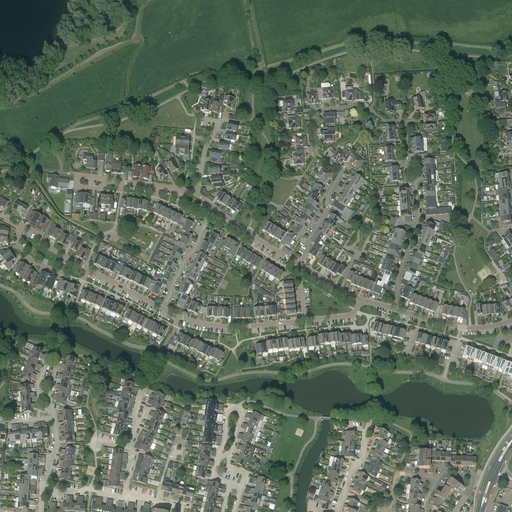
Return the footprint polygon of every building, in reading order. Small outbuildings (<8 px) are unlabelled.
[(320,93),(321,100),(335,99),(334,88),(330,88),(330,85),(328,84),(321,84),(321,89),(320,89),(320,93)] [(209,112),(211,112),(214,99),(207,98),(208,92),(209,93),(211,91),(211,89),(202,88),(200,97),(201,98),(200,103),(203,104),(201,111),(205,111),(205,112),(208,113),(209,112)] [(363,100),(362,93),(356,90),(352,90),(352,88),(345,88),(345,93),(342,93),(342,99),(346,98),(346,102),(363,100)] [(306,102),(307,102),(307,105),(318,104),(318,100),(321,100),(320,93),(320,89),(317,89),(317,93),(306,94),(307,100),(305,101),(306,102)] [(426,99),(425,92),(418,93),(420,99),(418,99),(418,98),(411,100),(413,107),(417,107),(417,110),(424,108),(422,100),(426,99)] [(510,97),(509,93),(498,94),(499,98),(496,98),(497,102),(495,103),(495,109),(505,108),(505,102),(509,102),(509,97),(510,97)] [(219,107),(223,108),(224,97),(220,96),(219,99),(214,98),(212,112),(218,113),(219,107)] [(226,108),(233,109),(235,99),(225,97),(223,105),(227,106),(226,108)] [(287,112),(288,115),(295,114),(293,100),(283,101),(283,112),(287,112)] [(401,109),(400,102),(394,103),(394,102),(385,102),(386,112),(395,112),(395,110),(401,109)] [(335,113),(323,114),(324,119),(325,119),(325,125),(335,124),(334,118),(336,118),(335,113)] [(431,123),(438,122),(437,116),(434,117),(434,113),(424,114),(425,121),(431,120),(431,123)] [(295,114),(288,115),(289,129),(300,128),(299,117),(295,117),(295,114)] [(438,122),(431,123),(425,124),(425,131),(431,130),(431,133),(438,133),(437,129),(437,127),(435,127),(435,123),(438,123),(438,122)] [(235,135),(236,135),(240,136),(241,132),(237,132),(238,125),(228,124),(227,130),(235,132),(235,135)] [(386,135),(398,134),(397,130),(396,130),(395,127),(389,127),(389,124),(382,125),(382,128),(385,128),(386,135)] [(338,139),(337,128),(327,129),(328,132),(322,132),(323,137),(324,137),(324,143),(334,142),(333,139),(338,139)] [(236,135),(235,135),(226,134),(225,140),(234,141),(233,145),(235,146),(236,142),(235,142),(236,135)] [(398,134),(386,135),(386,142),(383,142),(383,145),(387,145),(391,145),(390,142),(397,141),(396,137),(398,137),(398,134)] [(176,146),(189,147),(189,143),(188,143),(188,138),(189,138),(189,136),(185,135),(185,138),(176,137),(176,146)] [(411,146),(423,145),(422,138),(426,138),(425,135),(418,135),(418,138),(412,139),(412,143),(411,143),(411,146)] [(295,137),(296,151),(303,151),(303,148),(307,147),(306,136),(295,137)] [(218,149),(227,151),(226,154),(228,155),(229,151),(228,151),(229,144),(219,143),(218,149)] [(383,148),(384,155),(396,154),(396,151),(394,151),(394,147),(387,148),(387,145),(383,145),(380,145),(380,149),(383,148)] [(423,145),(411,146),(411,150),(413,150),(413,153),(419,153),(420,156),(427,155),(427,152),(424,152),(423,145)] [(188,150),(189,147),(176,146),(175,154),(184,155),(184,157),(188,158),(188,155),(187,155),(187,150),(188,150)] [(343,161),(345,163),(349,157),(337,149),(332,159),(341,165),(343,161)] [(303,151),(296,151),(296,154),(292,155),(293,166),(304,165),(303,151)] [(220,159),(221,153),(211,152),(210,158),(215,159),(214,163),(223,164),(223,160),(220,159)] [(351,154),(349,157),(345,163),(357,170),(363,161),(351,154)] [(396,158),(396,154),(384,155),(384,162),(381,163),(382,166),(385,166),(385,165),(389,165),(389,162),(395,162),(394,158),(396,158)] [(86,168),(95,169),(96,162),(93,161),(93,157),(89,156),(89,155),(83,155),(83,161),(84,161),(83,164),(87,164),(86,168)] [(111,173),(120,174),(122,162),(112,161),(113,157),(106,156),(105,168),(106,168),(106,171),(110,172),(110,168),(112,168),(111,173)] [(424,166),(434,165),(434,160),(435,160),(435,157),(429,157),(423,158),(423,161),(421,161),(422,163),(423,164),(424,164),(424,166)] [(164,163),(167,169),(169,168),(172,173),(178,169),(173,160),(167,164),(166,162),(164,163)] [(164,170),(167,169),(164,163),(161,165),(162,167),(156,170),(161,179),(167,175),(164,170)] [(392,165),(389,165),(385,165),(385,166),(385,169),(388,169),(389,175),(401,174),(401,171),(399,171),(399,167),(393,168),(392,165)] [(139,175),(140,175),(142,167),(133,166),(131,177),(138,178),(139,175)] [(142,167),(140,175),(142,175),(142,179),(148,180),(150,168),(142,167)] [(219,177),(222,177),(229,176),(229,172),(220,173),(219,167),(209,168),(210,174),(219,173),(219,177)] [(316,181),(318,182),(324,186),(331,174),(322,168),(316,177),(318,178),(316,181)] [(401,178),(401,174),(389,175),(390,182),(386,183),(387,186),(394,185),(394,182),(400,182),(400,178),(401,178)] [(364,184),(362,183),(364,180),(356,175),(354,178),(351,176),(350,178),(361,185),(363,186),(364,184)] [(58,187),(67,188),(68,180),(59,179),(59,177),(47,176),(47,183),(50,183),(49,187),(58,188),(58,187)] [(222,177),(219,177),(211,178),(211,184),(212,184),(213,188),(220,187),(221,189),(225,187),(222,181),(221,181),(220,177),(222,177)] [(352,181),(350,184),(358,189),(361,185),(350,178),(349,179),(352,181)] [(316,184),(313,189),(323,195),(324,194),(322,192),(324,189),(322,188),(324,186),(318,182),(316,184)] [(345,185),(344,187),(355,194),(358,189),(350,184),(348,187),(345,185)] [(399,196),(409,195),(409,193),(410,193),(411,191),(410,189),(409,189),(408,186),(402,187),(402,190),(398,190),(399,196)] [(323,195),(313,189),(310,187),(309,189),(311,190),(310,193),(318,198),(320,195),(322,197),(323,195)] [(357,195),(355,194),(344,187),(343,188),(346,190),(344,193),(352,198),(354,200),(357,195)] [(217,201),(221,204),(227,196),(222,193),(219,191),(216,196),(218,198),(217,201)] [(228,193),(227,196),(221,204),(226,207),(231,199),(233,196),(228,193)] [(310,193),(307,198),(317,205),(318,203),(316,201),(318,198),(310,193)] [(339,194),(338,196),(349,203),(352,198),(344,193),(342,196),(339,194)] [(80,204),(83,204),(84,195),(77,194),(76,202),(73,202),(72,207),(79,207),(80,206),(80,204)] [(0,209),(3,212),(8,202),(3,199),(3,198),(0,196),(0,209)] [(101,205),(105,206),(106,197),(100,196),(99,200),(98,200),(97,209),(100,209),(101,205)] [(346,207),(349,203),(338,196),(337,197),(340,199),(338,202),(340,204),(345,207),(346,207)] [(113,197),(106,197),(105,206),(105,209),(110,209),(110,210),(113,210),(114,201),(112,201),(113,197)] [(309,200),(307,204),(317,211),(318,209),(316,207),(317,205),(307,198),(309,200)] [(226,207),(230,210),(236,202),(231,199),(226,207)] [(145,200),(143,200),(141,216),(143,216),(144,211),(150,212),(151,206),(148,205),(148,202),(145,202),(145,200)] [(13,209),(24,215),(29,208),(17,201),(13,209)] [(236,202),(230,210),(235,213),(237,210),(239,212),(244,204),(240,201),(239,204),(236,202)] [(307,204),(304,208),(312,214),(314,211),(316,212),(317,211),(307,204)] [(158,216),(162,207),(158,205),(153,213),(158,216)] [(167,210),(162,207),(158,216),(163,218),(167,210)] [(304,208),(301,213),(311,220),(312,218),(310,217),(312,214),(304,208)] [(167,210),(163,218),(168,221),(172,212),(167,210)] [(36,225),(41,216),(32,211),(28,218),(31,219),(29,223),(30,223),(30,222),(36,225)] [(177,214),(172,212),(168,221),(173,223),(177,214)] [(298,217),(306,223),(308,220),(310,222),(311,220),(301,213),(298,217)] [(329,219),(337,224),(339,221),(342,223),(343,221),(340,219),(341,217),(336,213),(334,216),(329,213),(328,215),(331,216),(329,219)] [(177,214),(173,223),(178,225),(182,217),(177,214)] [(268,215),(265,221),(263,223),(266,225),(262,230),(267,233),(272,225),(268,222),(269,219),(269,218),(270,216),(268,215)] [(41,216),(36,225),(43,229),(42,230),(44,226),(47,228),(51,222),(41,216)] [(295,222),(299,225),(306,229),(307,227),(304,226),(306,223),(298,217),(295,216),(292,221),(295,222)] [(510,217),(500,218),(501,223),(506,223),(506,226),(511,225),(511,223),(511,219),(510,219),(510,217)] [(325,221),(324,222),(334,229),(337,224),(329,219),(327,222),(325,221)] [(179,225),(184,227),(190,230),(193,223),(187,220),(185,224),(181,222),(179,225)] [(325,225),(323,228),(331,234),(333,231),(336,232),(337,231),(334,229),(324,222),(323,224),(325,225)] [(423,225),(422,227),(434,232),(435,226),(426,223),(425,225),(424,225),(423,225)] [(56,240),(57,238),(58,238),(60,234),(59,233),(60,231),(54,228),(55,226),(53,224),(48,232),(51,234),(49,236),(56,240)] [(267,233),(272,236),(277,228),(272,225),(267,233)] [(304,231),(306,229),(299,225),(295,231),(302,235),(301,235),(304,231)] [(0,234),(8,236),(9,230),(5,229),(5,228),(0,226),(0,234)] [(185,233),(183,237),(190,240),(192,236),(188,234),(190,230),(184,227),(182,231),(185,233)] [(423,231),(422,233),(432,237),(434,232),(422,227),(421,229),(422,231),(423,231)] [(272,236),(276,239),(281,231),(277,228),(272,236)] [(318,231),(329,238),(331,240),(332,238),(330,236),(331,234),(323,228),(321,231),(319,230),(318,231)] [(396,229),(394,235),(405,239),(406,237),(405,235),(406,233),(402,232),(396,229)] [(286,234),(281,231),(276,239),(281,242),(286,234)] [(289,233),(286,237),(293,241),(295,237),(298,239),(301,235),(302,235),(295,231),(292,235),(289,233)] [(314,237),(314,238),(320,242),(324,236),(328,238),(329,238),(318,231),(316,233),(317,234),(314,238),(314,237)] [(503,240),(506,244),(511,239),(511,233),(510,231),(505,234),(507,237),(503,240)] [(69,242),(71,238),(72,236),(69,234),(68,236),(63,233),(58,242),(64,245),(67,240),(69,242)] [(71,249),(77,252),(81,243),(76,240),(79,235),(76,233),(71,242),(73,244),(71,249)] [(209,239),(218,244),(221,237),(219,236),(213,233),(209,239)] [(419,235),(418,237),(430,242),(432,237),(422,233),(421,235),(419,235)] [(394,235),(392,240),(402,243),(402,241),(403,241),(405,241),(405,239),(394,235)] [(177,242),(186,247),(190,240),(183,237),(182,240),(180,239),(179,243),(177,242)] [(289,247),(293,241),(286,237),(282,243),(289,247)] [(428,247),(430,242),(418,237),(418,239),(418,241),(419,241),(418,243),(428,247)] [(224,249),(226,251),(232,239),(230,239),(230,240),(226,238),(225,241),(222,240),(218,248),(223,251),(224,249)] [(315,244),(313,248),(319,252),(321,248),(318,246),(320,242),(314,238),(311,242),(315,244)] [(204,241),(201,246),(208,249),(210,245),(216,248),(218,244),(209,239),(207,243),(204,241)] [(232,239),(226,251),(229,252),(228,253),(233,256),(237,248),(235,246),(236,243),(233,242),(234,240),(232,239)] [(388,244),(390,245),(402,249),(402,247),(402,246),(401,245),(402,243),(392,240),(391,243),(389,242),(388,244)] [(185,249),(186,247),(177,242),(175,247),(186,253),(187,251),(186,249),(185,249)] [(415,246),(415,247),(426,252),(428,247),(418,243),(417,245),(415,246)] [(388,250),(398,253),(399,251),(399,252),(401,251),(402,249),(390,245),(388,244),(388,246),(390,246),(388,250)] [(201,246),(198,253),(205,256),(208,249),(201,246)] [(87,258),(88,256),(91,250),(88,249),(87,251),(81,247),(76,256),(82,260),(84,257),(87,258)] [(175,247),(173,252),(182,257),(183,255),(185,254),(186,253),(175,247)] [(240,261),(247,250),(242,247),(236,256),(240,258),(239,260),(240,261)] [(413,252),(424,257),(426,252),(415,247),(414,249),(415,251),(414,253),(413,252)] [(319,252),(313,248),(309,254),(315,258),(319,252)] [(2,259),(4,261),(12,255),(10,253),(11,252),(9,250),(5,253),(3,250),(0,252),(0,258),(1,260),(2,259)] [(247,262),(252,254),(247,250),(240,261),(242,262),(243,260),(247,262)] [(388,250),(386,255),(398,259),(398,257),(398,256),(397,255),(398,253),(388,250)] [(96,267),(97,268),(104,253),(102,252),(100,257),(94,254),(92,260),(95,261),(93,264),(96,266),(96,267)] [(173,252),(170,257),(181,262),(182,260),(181,259),(182,257),(173,252)] [(410,255),(409,257),(423,262),(423,260),(421,259),(422,256),(424,257),(413,252),(412,254),(411,254),(410,255)] [(100,267),(103,269),(107,260),(105,259),(107,254),(104,253),(97,268),(99,269),(100,267)] [(195,255),(194,257),(205,262),(207,257),(205,256),(198,253),(197,255),(196,254),(195,255)] [(250,268),(257,257),(252,254),(247,262),(250,264),(249,267),(250,268)] [(317,264),(322,267),(327,259),(322,256),(319,254),(318,257),(320,259),(317,264)] [(12,255),(4,261),(5,263),(4,264),(7,269),(14,265),(12,262),(16,259),(14,256),(13,257),(12,255)] [(386,255),(384,260),(394,263),(395,261),(395,262),(397,261),(398,259),(386,255)] [(107,260),(103,269),(106,270),(105,272),(107,272),(114,258),(112,257),(110,261),(107,260)] [(170,257),(168,262),(177,266),(178,264),(179,265),(180,264),(181,262),(170,257)] [(202,267),(205,262),(194,257),(193,258),(194,260),(193,262),(202,267)] [(257,257),(250,268),(252,269),(253,266),(257,269),(262,260),(257,257)] [(410,260),(409,263),(418,266),(421,267),(423,262),(409,257),(408,259),(409,260),(410,260)] [(114,270),(117,272),(120,266),(114,263),(117,259),(114,258),(107,272),(109,273),(110,272),(113,273),(114,270)] [(322,267),(326,270),(331,262),(333,260),(330,258),(329,260),(327,259),(322,267)] [(384,260),(383,265),(394,269),(395,267),(394,266),(393,266),(394,263),(384,260)] [(165,267),(176,272),(177,270),(177,269),(176,268),(177,266),(168,262),(165,267)] [(190,265),(189,266),(200,272),(202,267),(193,262),(192,264),(190,265)] [(265,273),(270,265),(265,262),(261,270),(265,273)] [(326,270),(331,273),(336,264),(331,262),(326,270)] [(20,278),(23,279),(28,267),(20,263),(16,272),(21,275),(20,278)] [(406,265),(405,267),(416,271),(418,266),(409,263),(408,265),(407,264),(406,265)] [(125,269),(120,266),(117,272),(120,273),(118,276),(122,278),(121,279),(123,280),(130,265),(128,264),(125,269)] [(331,273),(335,276),(342,265),(339,264),(338,266),(336,264),(331,273)] [(125,279),(128,281),(133,272),(130,271),(132,266),(130,265),(123,280),(125,281),(125,279)] [(275,268),(270,265),(265,273),(270,276),(275,268)] [(346,268),(342,265),(335,276),(337,274),(341,277),(346,268)] [(383,265),(381,270),(392,274),(390,273),(391,272),(392,272),(393,271),(394,269),(383,265)] [(200,272),(189,266),(188,268),(189,270),(190,270),(189,272),(198,277),(200,272)] [(31,268),(28,267),(23,279),(30,282),(35,273),(29,271),(31,268)] [(163,272),(166,273),(172,276),(173,274),(174,274),(175,274),(176,272),(165,267),(163,272)] [(406,271),(405,273),(414,276),(416,271),(405,267),(404,269),(405,270),(406,271)] [(274,279),(279,271),(275,268),(270,276),(274,279)] [(133,284),(140,270),(137,269),(135,273),(133,272),(128,281),(131,282),(131,284),(133,284)] [(135,284),(138,285),(142,277),(140,275),(142,271),(140,270),(133,284),(134,285),(135,284)] [(389,281),(392,274),(381,270),(385,272),(382,279),(389,281)] [(284,273),(279,271),(274,279),(279,281),(284,273)] [(36,284),(44,287),(48,276),(44,275),(45,274),(41,272),(38,279),(35,278),(33,285),(36,286),(36,284)] [(198,277),(189,272),(188,274),(187,274),(185,274),(184,276),(195,281),(198,277)] [(346,281),(351,283),(354,276),(355,274),(349,272),(346,281)] [(141,288),(142,289),(149,274),(147,273),(145,278),(142,277),(138,285),(141,287),(141,288)] [(166,273),(162,279),(169,283),(172,276),(166,273)] [(405,273),(402,279),(409,282),(412,275),(414,276),(405,273)] [(152,275),(149,274),(142,289),(144,290),(145,288),(148,290),(152,281),(149,280),(152,275)] [(52,278),(48,276),(44,287),(52,290),(57,278),(52,277),(52,278)] [(193,286),(195,281),(184,276),(184,278),(184,279),(185,280),(184,282),(190,285),(193,286)] [(359,278),(354,276),(351,283),(350,284),(356,286),(359,278)] [(364,280),(359,278),(356,286),(361,288),(364,280)] [(156,282),(154,286),(161,289),(163,285),(167,287),(169,283),(162,279),(160,284),(156,282)] [(377,282),(375,286),(382,288),(384,285),(387,286),(389,281),(382,279),(381,283),(377,282)] [(407,287),(409,282),(402,279),(400,284),(404,286),(403,290),(413,294),(414,289),(407,287)] [(366,290),(369,282),(364,280),(361,288),(366,290)] [(66,294),(69,284),(62,282),(60,287),(57,286),(56,290),(66,294)] [(187,292),(190,285),(184,282),(181,288),(187,292)] [(374,283),(369,282),(366,290),(371,292),(374,283)] [(69,284),(66,294),(76,298),(78,293),(75,292),(77,287),(69,284)] [(158,296),(161,289),(154,286),(151,293),(158,296)] [(379,296),(382,288),(375,286),(373,293),(379,296)] [(86,302),(91,289),(89,288),(87,292),(83,290),(81,294),(80,296),(78,302),(80,303),(81,300),(86,302)] [(182,295),(180,299),(187,302),(189,298),(185,296),(187,292),(181,288),(178,293),(182,295)] [(86,302),(90,304),(94,295),(92,294),(94,290),(91,289),(86,302)] [(400,297),(410,301),(412,295),(413,294),(403,290),(400,297)] [(90,304),(95,306),(101,293),(99,292),(97,296),(94,295),(90,304)] [(103,294),(101,293),(95,306),(100,308),(104,299),(101,298),(103,294)] [(409,303),(414,305),(418,297),(412,295),(410,301),(409,303)] [(106,311),(112,297),(110,297),(108,301),(105,300),(101,309),(106,311)] [(111,313),(115,304),(112,303),(114,298),(112,297),(106,311),(111,313)] [(419,307),(423,298),(418,297),(414,305),(419,307)] [(419,307),(424,309),(428,300),(423,298),(419,307)] [(187,302),(180,299),(177,305),(183,309),(187,302)] [(192,314),(199,300),(196,299),(194,303),(192,302),(187,310),(191,312),(190,313),(192,314)] [(511,310),(511,308),(507,301),(505,302),(502,299),(500,301),(503,305),(501,307),(503,313),(507,310),(508,312),(511,310),(511,311),(511,310)] [(199,312),(202,314),(204,308),(199,305),(201,301),(199,300),(192,314),(194,315),(194,314),(197,315),(199,312)] [(433,302),(428,300),(424,309),(430,311),(433,302)] [(111,313),(116,315),(121,301),(119,301),(117,305),(115,304),(111,313)] [(121,301),(116,315),(121,317),(124,308),(122,307),(124,302),(121,301)] [(482,316),(481,305),(479,305),(478,301),(475,302),(476,306),(473,306),(473,312),(476,312),(477,315),(480,315),(480,316),(482,316)] [(492,306),(493,317),(495,317),(495,315),(499,315),(499,313),(503,313),(501,307),(498,307),(498,301),(495,301),(495,305),(492,306)] [(433,302),(430,311),(435,313),(438,304),(433,302)] [(210,319),(212,319),(213,303),(210,303),(210,308),(204,308),(202,314),(206,314),(206,317),(210,318),(210,319)] [(223,304),(223,320),(225,320),(225,318),(228,319),(228,315),(231,316),(232,309),(226,309),(226,304),(223,304)] [(127,323),(128,321),(135,308),(133,307),(131,311),(128,310),(123,320),(127,323)] [(137,309),(135,308),(128,321),(133,323),(137,315),(135,314),(137,309)] [(137,326),(144,313),(142,312),(140,316),(137,315),(133,323),(132,325),(136,328),(137,326)] [(144,313),(137,326),(142,328),(147,320),(144,318),(146,314),(144,313)] [(148,331),(155,319),(153,318),(151,322),(148,320),(143,329),(148,331)] [(148,331),(153,334),(157,325),(155,324),(157,320),(155,319),(148,331)] [(153,334),(157,336),(164,323),(162,322),(160,327),(157,325),(153,334)] [(164,323),(157,336),(162,339),(166,330),(164,329),(166,324),(164,323)] [(377,333),(379,324),(374,323),(373,325),(371,325),(370,329),(372,329),(372,332),(377,333)] [(382,335),(384,326),(379,324),(377,333),(376,336),(381,338),(382,335)] [(398,339),(400,330),(395,328),(393,337),(392,340),(397,341),(398,339)] [(179,344),(184,336),(181,334),(182,333),(180,332),(177,337),(174,336),(174,337),(169,345),(174,347),(177,343),(179,344)] [(420,344),(423,335),(417,334),(415,343),(420,344)] [(180,350),(182,351),(190,337),(188,336),(187,338),(184,336),(179,344),(182,346),(180,350)] [(189,349),(194,340),(193,341),(191,339),(191,338),(190,337),(182,351),(184,353),(186,348),(189,349)] [(190,354),(192,355),(200,341),(198,340),(197,341),(194,340),(189,349),(189,350),(190,348),(192,349),(190,354)] [(199,353),(204,345),(201,343),(202,342),(200,341),(192,355),(194,356),(197,352),(199,353)] [(467,360),(473,344),(471,344),(469,348),(466,347),(462,358),(467,360)] [(472,362),(476,351),(473,350),(475,345),(473,344),(467,360),(472,362)] [(199,359),(201,360),(209,346),(207,345),(207,346),(204,345),(199,353),(202,355),(199,359)] [(209,358),(214,349),(213,350),(210,348),(211,347),(209,346),(201,360),(204,361),(206,357),(209,358)] [(34,347),(32,352),(44,358),(45,355),(41,354),(42,351),(34,347)] [(477,364),(483,348),(481,347),(479,352),(476,351),(472,362),(477,364)] [(482,366),(486,355),(483,354),(485,349),(483,348),(477,364),(482,366)] [(207,361),(212,364),(219,350),(218,349),(217,350),(214,349),(209,358),(207,361)] [(219,350),(212,364),(214,365),(216,361),(222,364),(223,361),(221,359),(224,354),(221,352),(221,351),(219,350)] [(487,367),(493,352),(491,351),(489,356),(486,355),(482,366),(487,367)] [(44,358),(32,352),(29,357),(38,361),(39,358),(43,360),(44,358)] [(492,369),(496,359),(494,358),(495,353),(493,352),(487,367),(492,369)] [(66,362),(76,364),(77,359),(62,355),(61,357),(67,359),(66,362)] [(497,371),(503,356),(501,355),(499,360),(496,359),(492,369),(497,371)] [(502,373),(506,362),(504,361),(506,357),(503,356),(497,371),(502,373)] [(29,357),(27,362),(39,368),(40,365),(37,364),(38,361),(29,357)] [(39,368),(27,362),(25,367),(33,371),(35,368),(39,370),(39,368)] [(507,376),(511,367),(511,365),(509,364),(506,362),(502,373),(502,374),(504,375),(507,376)] [(64,370),(64,372),(73,375),(74,369),(61,366),(60,369),(64,370)] [(25,367),(23,372),(35,377),(36,375),(32,374),(33,371),(25,367)] [(35,377),(23,372),(20,379),(22,380),(25,381),(25,379),(29,381),(30,378),(34,380),(35,377)] [(62,380),(61,383),(70,385),(72,380),(58,377),(58,379),(62,380)] [(56,385),(56,387),(69,390),(71,391),(73,386),(70,385),(61,383),(60,386),(56,385)] [(69,390),(56,387),(55,389),(59,390),(58,393),(68,396),(70,396),(71,391),(69,390)] [(53,398),(66,401),(70,402),(71,397),(70,396),(68,396),(58,393),(58,396),(54,395),(53,398)] [(155,398),(164,402),(166,397),(157,393),(156,396),(151,394),(150,396),(155,398)] [(65,406),(66,401),(53,398),(52,400),(57,401),(56,404),(65,406)] [(164,402),(155,398),(154,401),(149,399),(148,401),(161,407),(164,402)] [(205,400),(204,405),(223,408),(223,405),(215,404),(216,402),(205,400)] [(161,407),(148,401),(147,403),(152,405),(150,408),(156,410),(159,412),(159,411),(161,407)] [(156,410),(155,413),(150,411),(149,413),(163,419),(165,420),(168,415),(159,411),(159,412),(156,410)] [(205,411),(204,416),(222,419),(223,415),(218,415),(214,415),(214,412),(205,411)] [(251,418),(262,422),(264,417),(253,412),(251,418)] [(163,419),(149,413),(148,415),(153,417),(152,420),(161,424),(163,419)] [(251,418),(249,423),(260,427),(262,422),(251,418)] [(161,424),(152,420),(150,425),(158,429),(161,424)] [(202,427),(205,427),(218,429),(222,430),(222,426),(219,425),(218,426),(214,426),(214,423),(212,423),(206,422),(203,422),(202,427)] [(247,428),(258,432),(260,427),(249,423),(247,428)] [(150,425),(148,430),(156,434),(158,429),(150,425)] [(247,428),(245,433),(256,437),(258,432),(247,428)] [(379,432),(379,434),(386,437),(388,433),(377,428),(376,430),(379,432)] [(123,432),(114,429),(112,429),(110,434),(122,437),(123,432)] [(156,434),(148,430),(146,435),(154,439),(156,434)] [(245,433),(243,438),(252,441),(254,442),(256,437),(245,433)] [(373,437),(380,440),(384,442),(387,444),(389,439),(386,437),(379,434),(378,436),(374,434),(373,437)] [(146,435),(145,437),(143,440),(152,444),(154,439),(146,435)] [(241,443),(244,444),(250,446),(252,441),(243,438),(241,443)] [(143,440),(141,445),(150,449),(152,444),(143,440)] [(380,440),(379,442),(375,441),(374,443),(385,448),(387,444),(384,442),(380,440)] [(166,454),(169,455),(173,446),(165,443),(164,448),(167,450),(166,454)] [(376,447),(376,450),(383,453),(385,448),(374,443),(373,446),(376,447)] [(255,448),(250,446),(244,444),(243,447),(238,445),(237,447),(242,449),(253,453),(255,448)] [(150,449),(141,445),(139,450),(148,454),(150,449)] [(202,445),(201,451),(211,453),(215,454),(215,452),(211,450),(211,447),(202,445)] [(241,451),(240,454),(251,458),(253,453),(242,449),(237,447),(236,449),(241,451)] [(430,467),(430,461),(430,452),(428,451),(425,451),(425,448),(411,447),(411,451),(419,451),(418,468),(429,469),(428,473),(432,473),(433,467),(430,467)] [(371,450),(370,452),(381,458),(383,453),(376,450),(375,452),(371,450)] [(268,452),(266,457),(263,456),(258,466),(265,468),(271,454),(268,452)] [(372,457),(371,459),(379,462),(381,458),(370,452),(369,455),(372,457)] [(234,455),(233,457),(238,459),(249,463),(251,458),(240,454),(239,457),(234,455)] [(200,456),(198,461),(212,464),(213,462),(208,461),(209,458),(200,456)] [(238,459),(233,457),(232,459),(237,461),(236,464),(241,466),(240,468),(244,469),(244,467),(247,469),(249,463),(238,459)] [(371,462),(370,464),(380,468),(382,464),(379,462),(371,459),(368,457),(366,460),(371,462)] [(332,463),(342,466),(343,463),(346,464),(347,462),(334,458),(332,463)] [(142,464),(141,466),(150,469),(152,464),(138,460),(137,462),(142,464)] [(331,468),(343,472),(344,470),(341,469),(342,466),(332,463),(331,468)] [(365,463),(363,466),(378,473),(380,468),(370,464),(369,466),(365,463)] [(197,466),(196,472),(210,475),(211,473),(206,471),(206,469),(197,466)] [(378,473),(363,466),(362,469),(367,471),(366,473),(375,478),(378,473)] [(329,473),(339,476),(340,473),(343,474),(343,472),(331,468),(328,467),(326,472),(329,473)] [(139,474),(138,477),(148,479),(149,474),(135,470),(134,473),(139,474)] [(360,476),(359,478),(366,482),(368,477),(357,472),(356,474),(360,476)] [(73,476),(70,476),(57,473),(56,476),(60,477),(60,480),(72,482),(73,476)] [(328,477),(340,481),(341,480),(338,479),(339,476),(329,473),(328,477)] [(437,497),(444,502),(450,492),(452,493),(454,490),(456,492),(456,493),(462,496),(467,486),(462,483),(460,486),(453,482),(455,478),(452,476),(446,485),(444,484),(443,486),(445,487),(441,493),(438,491),(434,496),(437,497)] [(249,480),(267,486),(269,481),(258,477),(258,480),(250,477),(249,480)] [(366,482),(359,478),(358,480),(354,478),(353,481),(364,486),(366,482)] [(163,496),(165,497),(168,483),(169,480),(164,479),(161,491),(164,491),(163,496)] [(267,486),(249,480),(248,483),(256,486),(255,488),(264,490),(265,485),(267,486)] [(326,482),(323,481),(320,480),(318,485),(321,486),(331,489),(332,486),(335,487),(335,485),(326,482)] [(208,481),(207,487),(225,491),(226,488),(219,486),(220,484),(208,481)] [(367,488),(364,486),(353,481),(352,484),(355,485),(354,487),(362,491),(365,492),(367,488)] [(174,484),(168,483),(165,497),(167,497),(169,493),(172,493),(174,484)] [(179,485),(176,499),(178,500),(179,495),(182,496),(185,485),(184,484),(183,486),(179,485)] [(320,491),(332,495),(333,493),(330,492),(331,489),(321,486),(320,491)] [(224,494),(225,491),(207,487),(205,492),(208,492),(217,495),(218,492),(224,494)] [(264,490),(255,488),(254,490),(246,487),(245,490),(249,491),(262,496),(264,490)] [(362,491),(354,487),(353,489),(350,488),(348,490),(359,495),(362,491)] [(318,490),(316,495),(328,499),(329,496),(332,497),(332,495),(320,491),(318,490)] [(262,496),(249,491),(248,494),(253,496),(252,498),(260,501),(262,496)] [(208,492),(207,498),(221,501),(221,499),(216,498),(217,495),(208,492)] [(328,499),(316,495),(315,495),(313,501),(315,502),(321,504),(323,504),(321,509),(327,510),(329,505),(330,503),(328,502),(329,499),(328,499)] [(260,501),(252,498),(251,500),(243,497),(242,500),(246,502),(259,506),(260,501)] [(432,497),(431,500),(441,506),(444,502),(437,497),(436,499),(432,497)] [(96,511),(99,498),(96,498),(95,505),(92,504),(91,509),(89,509),(88,511),(96,511)] [(349,504),(356,507),(358,508),(360,503),(347,498),(346,500),(349,502),(349,504)] [(441,506),(431,500),(430,502),(433,504),(432,506),(439,510),(441,506)] [(259,506),(246,502),(245,505),(249,506),(249,508),(255,510),(255,511),(257,511),(259,506)]
